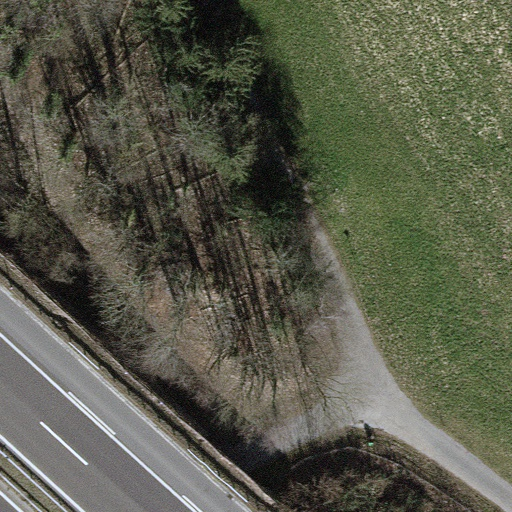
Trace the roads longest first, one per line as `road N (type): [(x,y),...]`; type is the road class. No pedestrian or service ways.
road 1 (track): [(214,0),(378,409)]
road 2 (motorway): [(141,511),(0,385)]
road 3 (track): [(511,504),(378,409)]
road 4 (track): [(297,454),(158,511)]
